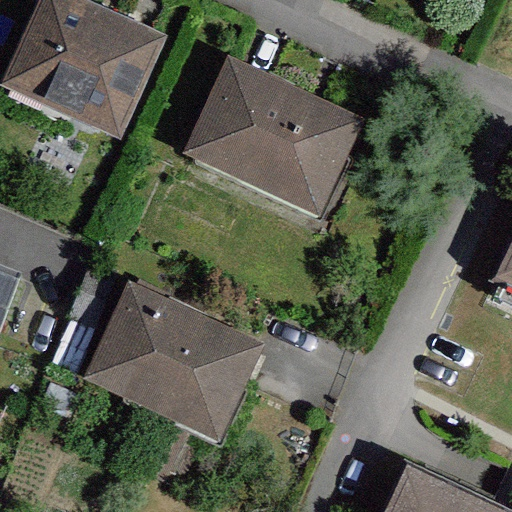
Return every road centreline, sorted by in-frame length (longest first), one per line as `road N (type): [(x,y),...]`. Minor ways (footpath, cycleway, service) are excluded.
road 1 (residential): [(511,141),(382,455)]
road 2 (residential): [(263,0),(322,20),(511,114)]
